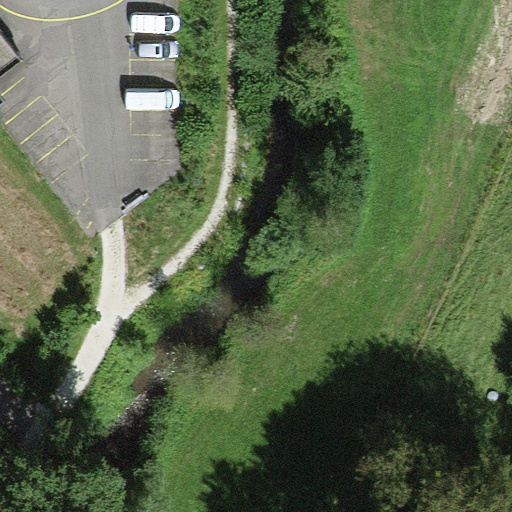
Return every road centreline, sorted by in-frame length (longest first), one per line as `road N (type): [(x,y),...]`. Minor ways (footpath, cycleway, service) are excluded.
road 1 (track): [(0,491),(109,322),(199,246),(233,158),(228,0)]
road 2 (track): [(108,163),(109,322)]
